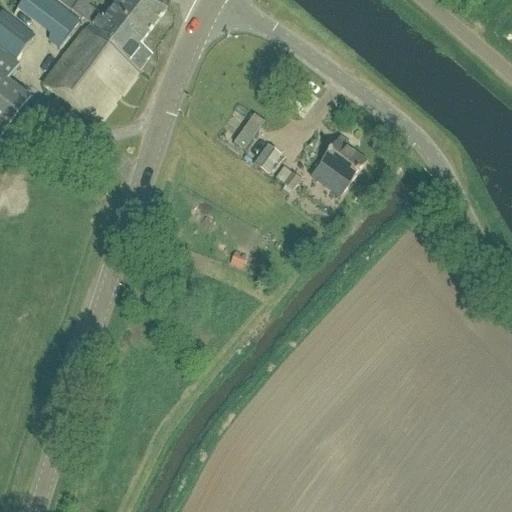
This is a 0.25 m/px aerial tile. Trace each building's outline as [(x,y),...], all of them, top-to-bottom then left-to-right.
[(78,25),(44,0),(26,0),(12,19),(56,53),(78,25)] [(110,56),(137,76),(150,59),(138,49),(165,13),(147,0),(118,0),(100,24),(96,21),(98,18),(95,16),(96,4),(83,7),(79,4),(82,0),(51,0),(66,11),(65,12),(88,29),(114,50),(110,56)] [(33,39),(1,15),(0,15),(0,53),(14,64),(33,39)] [(101,124),(137,76),(110,56),(114,50),(88,29),(42,90),(83,121),(101,124)] [(20,71),(0,55),(0,145),(31,105),(8,88),(20,71)] [(354,134),(357,115),(338,113),(335,131),(354,134)] [(254,120),(235,148),(245,155),(264,126),(254,120)] [(352,141),(343,135),(324,160),(354,183),(371,160),(350,144),(352,141)] [(282,158),(269,148),(254,169),(267,178),(282,158)] [(286,191),(296,178),(288,172),(278,184),(286,191)] [(280,222),(273,232),(298,250),(305,240),(280,222)]
